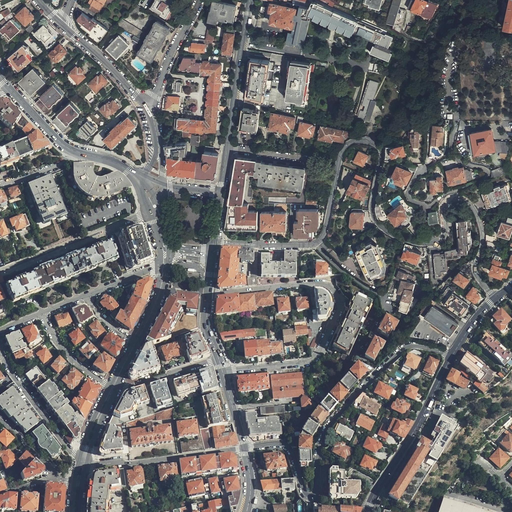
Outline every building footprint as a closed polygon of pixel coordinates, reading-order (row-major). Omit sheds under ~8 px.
[(90,0),(89,2),(100,9),(103,3),(105,0),(90,0)] [(178,1),(177,0),(158,0),(154,8),(163,13),(162,15),(167,18),(172,8),(174,9),(178,1)] [(243,2),(231,0),(231,4),(213,0),(211,14),(210,14),(209,20),(207,20),(206,24),(209,24),(206,40),(211,40),(213,41),(216,26),(213,26),(214,22),(218,22),(218,19),(229,21),(229,20),(234,20),(236,5),(242,6),(243,2)] [(280,0),(280,2),(283,2),(283,0),(308,0),(309,0),(308,0),(317,0),(324,3),(320,13),(319,15),(318,17),(327,20),(328,19),(329,15),(356,25),(354,30),(375,39),(374,42),(372,41),(371,45),(369,49),(388,56),(391,49),(389,48),(391,45),(387,43),(391,32),(385,30),(383,29),(383,30),(379,29),(380,27),(359,19),(360,16),(324,2),(325,0),(280,0)] [(300,9),(311,12),(320,13),(324,3),(317,0),(308,0),(309,0),(308,0),(283,0),(283,2),(286,3),(286,0),(297,0),(318,5),(317,9),(289,3),(288,6),(296,8),(300,9)] [(400,32),(406,10),(400,6),(401,0),(391,0),(385,21),(393,24),(392,27),(400,32)] [(411,0),(408,9),(421,14),(420,16),(430,20),(436,4),(433,3),(434,1),(432,0),(428,0),(428,1),(426,0),(425,0),(415,0),(415,2),(411,0)] [(134,15),(142,8),(133,3),(127,12),(129,14),(134,15)] [(299,13),(300,9),(296,8),(288,6),(272,3),(271,10),(273,10),(272,21),(292,26),(295,12),(299,13)] [(33,16),(25,6),(21,9),(20,8),(17,10),(18,12),(17,13),(24,23),(33,16)] [(4,18),(11,13),(8,9),(1,13),(4,18)] [(109,30),(112,32),(117,26),(95,13),(93,17),(91,15),(90,18),(80,11),(77,16),(82,20),(79,23),(85,28),(86,26),(90,29),(102,39),(109,30)] [(301,14),(299,13),(295,12),(292,26),(295,26),(298,27),(301,14)] [(13,16),(11,13),(4,18),(6,22),(13,16)] [(121,19),(117,26),(134,35),(142,39),(146,33),(121,19)] [(20,31),(11,21),(0,29),(0,30),(2,33),(4,36),(7,35),(10,39),(20,31)] [(165,37),(168,32),(169,32),(170,30),(170,29),(158,21),(157,22),(155,24),(156,24),(151,33),(149,33),(149,35),(148,37),(147,38),(146,39),(147,40),(141,49),(140,49),(139,51),(140,52),(151,60),(153,59),(154,59),(154,57),(154,56),(157,51),(159,47),(160,47),(161,46),(160,45),(161,44),(163,44),(163,42),(163,41),(165,37)] [(24,30),(28,35),(29,33),(33,30),(30,25),(24,30)] [(48,28),(46,26),(44,28),(42,26),(35,33),(36,33),(41,39),(41,38),(45,42),(52,35),(48,30),(48,28)] [(225,33),(224,42),(233,43),(234,36),(235,30),(228,28),(227,33),(225,33)] [(130,45),(120,35),(107,48),(117,58),(130,45)] [(211,40),(206,40),(200,39),(199,43),(198,44),(197,43),(193,43),(193,46),(192,46),(190,46),(190,47),(190,49),(191,51),(205,52),(206,49),(207,49),(207,46),(210,46),(211,40)] [(233,43),(224,42),(222,52),(232,53),(232,48),(233,43)] [(30,52),(23,44),(10,57),(13,60),(11,61),(15,65),(20,70),(33,59),(28,54),(30,52)] [(61,57),(67,52),(60,45),(49,54),(56,62),(56,61),(58,62),(61,59),(61,57)] [(201,62),(202,56),(196,55),(195,59),(187,58),(186,61),(184,61),(181,67),(182,69),(201,70),(201,62)] [(271,61),(251,58),(250,65),(244,102),(258,105),(259,101),(264,101),(271,61)] [(208,73),(209,74),(211,73),(221,74),(222,73),(222,65),(221,64),(217,64),(217,61),(216,61),(215,60),(214,61),(213,61),(213,63),(211,63),(209,63),(208,73)] [(208,73),(209,63),(209,61),(204,61),(204,62),(201,62),(201,70),(200,73),(208,73)] [(304,102),(311,65),(292,61),(285,98),(304,102)] [(78,83),(85,76),(82,73),(84,72),(80,68),(79,69),(76,66),(69,73),(78,83)] [(41,77),(36,72),(37,71),(34,68),(20,81),(23,84),(24,84),(29,89),(28,90),(31,93),(45,80),(42,77),(41,77)] [(211,73),(211,75),(210,81),(220,82),(220,78),(221,78),(222,78),(222,75),(221,74),(211,73)] [(96,92),(107,82),(101,75),(97,79),(96,78),(89,84),(96,92)] [(353,114),(365,118),(370,119),(376,100),(373,99),(378,81),(368,78),(361,103),(357,102),(353,114)] [(182,80),(173,79),(172,91),(176,92),(180,92),(180,91),(181,91),(182,80)] [(219,90),(221,90),(221,86),(229,87),(229,85),(229,82),(220,82),(210,81),(210,89),(219,90)] [(34,101),(45,113),(50,108),(49,105),(62,93),(52,83),(39,96),(40,96),(34,101)] [(219,94),(219,90),(210,89),(209,97),(214,97),(219,98),(220,98),(221,94),(219,94)] [(180,97),(169,97),(169,102),(167,102),(166,109),(180,109),(181,98),(180,98),(180,97)] [(218,106),(220,106),(220,102),(218,101),(219,98),(214,97),(209,97),(208,105),(218,106)] [(0,116),(1,117),(0,118),(0,119),(11,130),(12,129),(15,123),(19,115),(5,100),(0,101),(0,116)] [(119,107),(113,100),(109,103),(108,102),(105,104),(104,103),(99,108),(106,116),(110,112),(111,114),(119,107)] [(68,101),(55,112),(56,113),(64,122),(77,111),(68,101)] [(258,105),(244,102),(241,126),(258,128),(258,125),(259,118),(261,106),(258,105)] [(208,105),(208,113),(218,114),(219,114),(219,110),(218,109),(218,106),(208,105)] [(291,125),(292,116),(270,112),(267,127),(286,130),(287,124),(291,125)] [(66,125),(64,122),(56,113),(50,118),(55,124),(60,130),(66,125)] [(208,113),(207,119),(207,120),(218,121),(219,121),(219,118),(217,117),(218,114),(208,113)] [(301,116),(294,114),(294,121),(298,122),(297,132),(309,134),(310,129),(312,129),(313,123),(310,123),(310,122),(300,120),(301,116)] [(23,130),(28,125),(24,119),(19,115),(15,123),(18,127),(23,130)] [(118,136),(124,132),(125,132),(135,124),(128,116),(120,123),(119,122),(110,128),(111,130),(103,136),(110,145),(119,137),(118,136)] [(201,135),(203,135),(204,131),(204,129),(205,119),(202,116),(198,116),(198,120),(197,131),(197,135),(201,135)] [(94,128),(87,118),(77,126),(77,128),(80,131),(79,132),(83,137),(94,128)] [(190,130),(191,119),(179,118),(178,128),(184,128),(184,130),(190,130)] [(259,118),(258,125),(265,126),(266,119),(259,118)] [(198,120),(191,119),(190,130),(197,131),(198,120)] [(215,131),(216,133),(220,135),(222,135),(223,130),(217,130),(218,121),(207,120),(205,119),(204,129),(215,131)] [(444,126),(433,123),(430,144),(441,146),(444,126)] [(346,136),(348,131),(320,124),(317,137),(332,141),(333,139),(343,141),(345,136),(346,136)] [(31,127),(28,125),(23,130),(22,131),(29,138),(35,132),(31,127)] [(411,145),(416,146),(419,130),(411,127),(410,136),(411,145)] [(44,139),(36,131),(35,132),(29,138),(28,139),(27,140),(19,143),(13,146),(18,160),(47,147),(48,150),(51,149),(51,147),(49,144),(47,145),(43,140),(44,139)] [(492,151),(490,131),(470,133),(470,134),(467,134),(468,138),(469,150),(470,153),(472,153),(473,154),(492,151)] [(200,145),(201,135),(197,135),(189,136),(190,137),(190,138),(191,138),(191,144),(192,144),(200,145)] [(168,155),(181,156),(181,155),(183,153),(186,154),(187,141),(167,144),(167,148),(168,155)] [(441,146),(430,144),(428,143),(426,156),(432,160),(438,156),(442,148),(440,148),(441,146)] [(394,147),(385,146),(383,160),(391,161),(392,157),(397,155),(397,156),(405,154),(403,144),(395,147),(394,147)] [(509,148),(509,147),(497,144),(499,161),(504,161),(509,148)] [(216,174),(220,150),(214,149),(214,146),(206,145),(204,155),(205,156),(205,159),(206,161),(205,162),(204,160),(198,159),(198,160),(196,172),(196,174),(213,177),(214,177),(216,176),(216,174)] [(0,165),(18,160),(13,146),(0,151),(0,165)] [(366,160),(368,155),(359,150),(353,161),(361,166),(364,159),(366,160)] [(196,172),(198,160),(181,158),(181,156),(168,155),(169,172),(196,174),(196,172)] [(248,172),(255,173),(257,159),(237,157),(236,164),(229,203),(236,203),(244,203),(248,172)] [(257,159),(255,173),(260,174),(259,182),(303,187),(306,168),(289,165),(289,166),(273,164),(273,163),(262,162),(262,160),(257,159)] [(92,165),(84,165),(73,165),(74,168),(75,178),(77,183),(79,188),(82,192),(90,196),(95,198),(99,198),(104,198),(113,195),(129,188),(126,183),(124,181),(116,174),(103,179),(103,181),(101,182),(99,182),(96,181),(93,178),(92,177),(91,175),(93,174),(92,165)] [(466,179),(463,167),(457,168),(457,165),(453,166),(453,169),(447,170),(450,183),(466,179)] [(411,172),(397,166),(392,176),(391,176),(390,178),(390,179),(391,179),(391,180),(393,180),(401,184),(403,181),(406,182),(411,172)] [(501,170),(491,172),(491,179),(504,175),(501,170)] [(56,173),(51,174),(55,188),(60,187),(56,173)] [(362,178),(356,175),(346,194),(352,196),(354,193),(363,198),(369,186),(360,182),(362,178)] [(443,189),(443,182),(441,182),(440,175),(437,176),(437,177),(437,179),(435,179),(429,180),(430,184),(430,188),(431,188),(431,190),(432,191),(434,192),(435,191),(436,190),(443,189)] [(61,209),(49,178),(28,187),(41,218),(43,217),(45,223),(54,219),(62,215),(60,210),(61,209)] [(489,206),(511,198),(507,184),(500,186),(500,185),(495,187),(495,188),(492,190),(492,189),(484,192),(489,206)] [(19,196),(17,188),(8,191),(10,198),(19,196)] [(258,214),(258,212),(255,212),(255,210),(249,210),(249,203),(244,203),(236,203),(229,203),(225,228),(243,229),(243,226),(249,226),(249,228),(253,228),(253,226),(258,226),(258,214)] [(406,215),(403,210),(404,208),(401,203),(388,213),(396,224),(406,215)] [(316,235),(317,229),(318,229),(318,208),(299,209),(299,218),(296,218),(296,222),(295,222),(295,236),(309,236),(310,235),(316,235)] [(350,213),(349,224),(351,226),(357,227),(357,224),(362,225),(364,212),(352,211),(350,213)] [(430,222),(430,224),(438,223),(436,211),(429,212),(429,216),(428,216),(429,222),(430,222)] [(287,229),(287,212),(262,212),(262,229),(287,229)] [(10,221),(12,227),(14,227),(16,230),(16,231),(20,230),(22,231),(25,230),(25,228),(23,223),(24,223),(21,216),(10,221)] [(459,245),(449,249),(450,250),(450,259),(453,260),(454,260),(455,260),(457,259),(459,257),(459,256),(460,255),(460,252),(467,251),(467,248),(469,247),(470,241),(471,241),(470,229),(468,229),(468,227),(467,227),(466,217),(456,218),(457,226),(459,245)] [(509,238),(511,230),(511,224),(502,221),(497,234),(509,238)] [(8,235),(11,233),(9,227),(5,228),(3,223),(0,224),(0,233),(2,238),(8,236),(8,235)] [(149,262),(151,257),(142,228),(137,226),(120,232),(118,238),(126,266),(131,269),(132,269),(143,265),(149,262)] [(385,265),(386,265),(385,264),(377,246),(376,245),(375,244),(374,245),(373,245),(371,241),(367,243),(367,244),(357,248),(370,278),(380,273),(381,274),(385,272),(383,267),(385,266),(385,265)] [(89,269),(115,259),(109,243),(93,249),(83,253),(85,257),(89,269)] [(411,249),(413,245),(405,243),(404,246),(403,249),(404,250),(402,256),(417,263),(421,253),(411,249)] [(450,250),(449,249),(445,250),(445,252),(440,253),(440,251),(434,252),(436,275),(440,275),(441,275),(441,274),(441,270),(445,270),(446,269),(446,260),(447,259),(449,259),(450,259),(450,250)] [(238,260),(241,260),(241,257),(238,257),(239,250),(222,250),(221,258),(219,277),(218,288),(219,289),(245,286),(245,274),(240,274),(240,272),(237,272),(238,260)] [(250,265),(257,265),(257,256),(257,252),(257,250),(239,250),(238,257),(241,257),(241,260),(241,262),(244,262),(245,263),(248,263),(248,262),(250,263),(250,265)] [(85,257),(83,253),(76,256),(57,264),(63,280),(89,269),(85,257)] [(257,256),(257,265),(257,277),(275,277),(295,277),(296,254),(284,254),(284,264),(269,264),(269,256),(257,256)] [(500,266),(502,261),(500,260),(502,256),(496,254),(494,258),(494,257),(491,263),(493,264),(490,272),(501,276),(502,274),(507,276),(509,270),(500,266)] [(63,280),(57,264),(31,275),(38,291),(63,280)] [(315,277),(332,276),(332,268),(328,268),(328,266),(326,264),(316,264),(315,277)] [(257,277),(257,265),(250,265),(251,279),(248,279),(248,286),(257,285),(257,282),(257,277)] [(408,312),(411,309),(408,308),(413,296),(414,296),(415,293),(412,292),(415,283),(410,281),(412,275),(399,270),(396,278),(401,280),(398,291),(402,293),(400,298),(401,298),(400,302),(401,302),(399,306),(400,306),(399,309),(401,310),(401,312),(404,312),(405,311),(408,312)] [(468,279),(459,271),(454,278),(463,285),(468,279)] [(16,300),(38,291),(31,275),(6,285),(9,293),(13,301),(16,300)] [(128,287),(124,288),(127,296),(128,296),(129,294),(128,293),(130,291),(132,290),(134,291),(132,298),(144,303),(146,300),(150,288),(151,283),(150,282),(146,279),(142,281),(139,282),(137,283),(136,287),(134,286),(132,287),(131,285),(128,287)] [(478,294),(475,291),(476,289),(475,288),(475,287),(473,286),(466,293),(475,300),(479,296),(478,294)] [(319,292),(319,291),(314,292),(315,300),(315,304),(317,313),(318,321),(327,320),(332,309),(331,307),(332,307),(331,300),(330,300),(330,298),(330,297),(328,294),(327,294),(326,294),(326,293),(319,292)] [(468,304),(452,292),(443,303),(460,315),(468,304)] [(148,339),(155,344),(157,343),(156,340),(159,339),(160,342),(168,339),(167,335),(168,332),(173,324),(174,325),(176,321),(175,321),(182,309),(177,306),(178,305),(179,304),(187,305),(186,312),(197,313),(198,297),(175,295),(175,294),(174,294),(174,293),(173,293),(172,293),(171,294),(170,297),(164,308),(161,313),(160,317),(155,326),(148,339)] [(217,299),(216,316),(223,315),(256,311),(255,308),(274,305),(272,293),(253,295),(242,297),(227,298),(217,299)] [(103,296),(102,297),(101,298),(101,299),(101,300),(102,301),(99,303),(103,308),(104,307),(107,311),(107,310),(110,313),(117,308),(111,299),(110,300),(109,298),(108,298),(106,295),(103,296)] [(128,296),(127,296),(125,300),(126,301),(127,300),(129,301),(123,312),(136,319),(140,311),(143,306),(144,303),(132,298),(128,296)] [(351,304),(350,306),(349,308),(351,309),(333,347),(342,351),(347,353),(359,330),(368,311),(367,310),(370,304),(354,297),(352,302),(351,304)] [(289,307),(289,299),(277,300),(279,313),(290,312),(289,307)] [(309,310),(308,300),(308,299),(302,299),(296,299),(297,308),(298,311),(309,310)] [(434,301),(430,299),(421,312),(424,314),(434,322),(432,325),(445,335),(447,332),(450,334),(458,323),(433,304),(434,301)] [(73,313),(71,314),(77,326),(78,327),(90,320),(89,319),(92,317),(84,306),(81,306),(72,310),(73,313)] [(504,326),(510,321),(501,310),(492,317),(493,318),(490,321),(499,331),(500,332),(500,331),(502,330),(504,328),(505,326),(504,326)] [(122,314),(118,312),(117,313),(114,320),(117,322),(124,327),(129,331),(132,325),(136,319),(123,312),(122,314)] [(71,322),(68,314),(60,317),(59,315),(55,317),(55,318),(57,321),(59,327),(71,322)] [(393,330),(396,324),(397,321),(385,315),(378,330),(381,332),(388,335),(391,329),(393,330)] [(180,334),(198,328),(197,327),(197,321),(197,317),(183,316),(182,318),(181,323),(189,323),(178,327),(176,327),(171,336),(171,338),(174,337),(180,334)] [(96,338),(104,332),(96,322),(89,327),(92,331),(91,332),(96,338)] [(40,338),(37,331),(38,330),(35,325),(27,329),(26,329),(22,331),(28,343),(29,343),(30,344),(30,346),(31,348),(42,342),(42,341),(44,340),(42,337),(40,338)] [(82,338),(75,327),(66,331),(69,335),(72,340),(72,341),(74,344),(75,343),(82,338)] [(308,330),(307,327),(295,328),(295,330),(296,336),(308,335),(308,330)] [(242,330),(243,338),(255,336),(255,329),(242,330)] [(242,330),(219,333),(222,340),(239,338),(239,341),(237,341),(238,350),(240,350),(240,352),(244,352),(243,344),(243,338),(242,330)] [(295,330),(282,332),(284,344),(290,343),(296,342),(296,336),(295,330)] [(12,354),(19,351),(24,348),(23,346),(21,344),(19,342),(17,343),(16,342),(21,339),(18,332),(5,338),(12,354)] [(511,356),(486,333),(483,337),(484,338),(478,344),(504,366),(511,356)] [(183,342),(180,334),(174,337),(177,344),(168,347),(162,349),(167,361),(173,359),(185,354),(185,353),(186,353),(188,352),(186,348),(185,345),(184,345),(182,346),(181,342),(183,342)] [(203,343),(199,334),(189,337),(185,339),(188,347),(186,348),(188,352),(186,353),(190,363),(204,358),(207,352),(203,343)] [(100,347),(115,357),(118,350),(122,344),(115,339),(109,335),(103,340),(100,347)] [(310,348),(314,347),(319,336),(315,337),(310,348)] [(374,361),(380,348),(382,349),(384,343),(377,340),(374,338),(368,350),(365,357),(374,361)] [(155,344),(148,339),(143,348),(152,345),(155,344)] [(257,356),(271,355),(270,344),(270,341),(256,343),(257,356)] [(95,351),(87,343),(79,350),(87,359),(95,351)] [(245,358),(257,356),(256,343),(243,344),(244,352),(245,358)] [(270,344),(271,355),(282,354),(281,343),(270,344)] [(152,345),(143,348),(141,353),(134,365),(130,372),(130,373),(129,374),(129,376),(129,377),(129,378),(130,378),(131,379),(133,379),(135,378),(135,377),(136,377),(160,370),(152,345)] [(50,356),(49,354),(48,353),(47,353),(45,350),(44,350),(42,346),(37,350),(39,352),(36,354),(43,364),(47,361),(46,360),(50,358),(50,357),(50,356)] [(32,351),(29,347),(24,348),(19,351),(19,352),(15,354),(17,359),(23,356),(28,363),(36,357),(32,351)] [(456,368),(480,390),(485,383),(487,380),(489,382),(493,377),(491,375),(493,373),(466,353),(456,368)] [(107,374),(113,362),(102,354),(100,357),(99,357),(92,366),(104,374),(105,374),(107,374)] [(416,368),(419,360),(410,355),(408,356),(407,358),(407,360),(405,366),(412,369),(416,368)] [(61,365),(64,363),(58,357),(53,363),(54,363),(50,367),(57,374),(63,367),(61,365)] [(431,374),(435,367),(436,367),(438,362),(430,358),(424,370),(431,374)] [(358,365),(350,373),(359,380),(366,372),(369,375),(373,371),(369,368),(365,372),(358,365)] [(37,389),(47,382),(36,367),(25,374),(37,389)] [(77,383),(81,379),(77,376),(78,375),(73,371),(66,379),(64,378),(62,381),(71,390),(74,386),(76,387),(78,384),(77,383)] [(216,390),(213,378),(211,371),(191,377),(173,383),(177,396),(204,388),(206,394),(216,390)] [(468,382),(458,376),(459,375),(459,374),(452,371),(447,380),(454,384),(455,383),(465,388),(468,382)] [(304,396),(302,373),(271,376),(272,387),(273,399),(303,396),(304,396)] [(359,380),(350,373),(340,384),(349,391),(359,380)] [(53,378),(55,382),(62,378),(60,374),(53,378)] [(267,376),(252,377),(254,391),(268,389),(267,376)] [(254,391),(252,377),(238,379),(239,392),(254,391)] [(49,385),(47,382),(37,389),(46,403),(57,395),(55,393),(55,390),(52,386),(49,385)] [(90,406),(99,389),(87,382),(78,395),(79,396),(77,399),(90,406)] [(393,389),(380,383),(375,392),(379,394),(378,397),(383,399),(384,397),(388,398),(393,389)] [(480,390),(484,394),(491,388),(485,383),(480,390)] [(158,394),(155,384),(146,387),(149,397),(158,394)] [(349,391),(340,384),(333,392),(330,394),(339,402),(349,391)] [(112,418),(109,425),(114,426),(122,426),(126,425),(155,415),(149,397),(146,387),(137,390),(128,393),(123,397),(112,418)] [(418,391),(408,387),(404,395),(413,400),(418,391)] [(37,424),(10,389),(0,395),(0,407),(3,412),(5,411),(11,420),(12,419),(17,426),(18,425),(20,427),(23,430),(24,430),(25,432),(29,430),(37,424)] [(176,408),(171,390),(158,394),(149,397),(155,415),(171,410),(176,408)] [(66,404),(67,404),(64,401),(63,402),(60,398),(62,397),(59,394),(57,395),(46,403),(54,413),(65,405),(66,404)] [(320,406),(329,413),(339,402),(330,394),(320,406)] [(221,402),(219,395),(202,400),(210,429),(211,428),(220,427),(220,428),(227,426),(223,410),(221,402)] [(380,406),(362,397),(356,403),(365,407),(364,408),(376,414),(380,406)] [(301,403),(301,404),(302,408),(310,407),(313,404),(306,398),(303,398),(303,403),(301,403)] [(72,401),(71,404),(74,409),(77,412),(83,420),(90,406),(77,399),(74,402),(72,401)] [(405,414),(409,407),(403,403),(396,400),(395,403),(393,403),(391,407),(392,409),(401,413),(400,414),(401,415),(405,414)] [(71,404),(69,402),(67,404),(66,404),(71,411),(72,411),(74,409),(71,404)] [(72,416),(65,405),(54,413),(64,426),(71,421),(70,419),(73,417),(72,416)] [(184,406),(176,408),(171,410),(172,420),(173,421),(191,418),(197,417),(195,411),(192,412),(192,409),(185,410),(184,406)] [(320,425),(321,425),(329,413),(320,406),(312,418),(320,425)] [(171,410),(155,415),(126,425),(126,431),(130,430),(130,428),(156,420),(157,422),(172,420),(171,410)] [(77,412),(72,416),(73,417),(70,419),(71,421),(78,431),(83,420),(77,412)] [(249,430),(250,437),(255,437),(255,435),(260,435),(260,436),(269,435),(269,434),(275,433),(275,435),(280,434),(279,426),(278,426),(278,423),(277,423),(276,419),(256,421),(255,414),(246,415),(246,424),(247,423),(248,427),(248,430),(249,430)] [(372,420),(360,415),(356,424),(367,429),(372,420)] [(388,496),(396,501),(418,464),(419,463),(427,451),(430,452),(427,457),(435,461),(457,425),(454,424),(456,420),(451,417),(448,421),(441,416),(429,436),(430,436),(426,442),(425,441),(420,439),(415,448),(417,449),(394,486),(388,496)] [(312,437),(320,425),(312,418),(309,420),(306,425),(303,432),(308,435),(312,437)] [(78,431),(71,421),(64,426),(73,438),(75,438),(76,437),(78,431)] [(410,428),(413,423),(408,421),(405,426),(393,421),(390,427),(383,424),(378,434),(386,438),(389,432),(403,439),(410,428)] [(201,437),(200,433),(197,433),(195,423),(177,426),(179,439),(197,437),(198,441),(181,443),(182,453),(205,450),(201,437)] [(349,439),(354,430),(339,423),(335,431),(341,433),(340,435),(349,439)] [(114,429),(108,427),(100,452),(103,456),(129,453),(126,431),(126,425),(122,426),(121,431),(114,429)] [(220,428),(222,437),(235,434),(232,425),(227,426),(220,428)] [(31,433),(35,438),(37,441),(38,444),(41,448),(42,448),(44,451),(45,451),(49,456),(51,455),(51,456),(52,456),(53,457),(55,456),(56,456),(57,455),(57,453),(58,453),(57,452),(57,451),(58,449),(53,443),(54,442),(48,434),(47,435),(40,426),(31,433)] [(171,443),(170,434),(169,428),(153,430),(152,430),(152,428),(150,427),(148,427),(147,428),(147,431),(145,431),(130,434),(132,448),(171,443)] [(220,437),(220,438),(221,438),(222,437),(220,428),(220,427),(211,428),(213,435),(213,438),(220,437)] [(0,442),(5,447),(13,439),(4,431),(0,435),(0,442)] [(299,449),(310,449),(310,442),(305,440),(308,435),(303,432),(300,438),(299,440),(299,449)] [(222,437),(221,438),(221,439),(224,439),(225,447),(233,446),(238,445),(235,434),(222,437)] [(209,435),(201,437),(205,450),(212,449),(209,435)] [(509,453),(511,449),(511,438),(508,435),(499,443),(509,453)] [(381,447),(379,444),(367,438),(363,447),(375,452),(376,449),(377,450),(380,448),(381,447)] [(221,439),(220,440),(221,440),(214,442),(216,449),(220,448),(225,447),(224,439),(221,439)] [(498,446),(492,440),(489,443),(495,449),(498,446)] [(348,454),(351,449),(334,442),(330,451),(344,458),(346,453),(348,454)] [(499,468),(509,458),(499,449),(490,458),(499,468)] [(15,457),(7,450),(0,451),(0,457),(1,457),(6,469),(11,467),(16,461),(17,460),(15,457)] [(300,463),(301,467),(308,467),(307,462),(311,462),(310,451),(305,452),(299,452),(300,463)] [(25,452),(19,458),(17,460),(26,468),(33,460),(25,452)] [(231,455),(230,454),(219,456),(219,458),(215,458),(214,457),(199,459),(199,461),(195,461),(195,459),(179,462),(181,477),(188,476),(188,477),(196,476),(195,475),(221,471),(222,472),(229,471),(229,470),(238,468),(237,461),(236,461),(236,458),(235,459),(235,457),(232,455),(231,455)] [(285,471),(284,457),(280,454),(260,456),(264,474),(285,471)] [(61,456),(57,460),(60,464),(65,461),(61,456)] [(372,471),(376,462),(365,456),(360,465),(372,471)] [(20,473),(22,481),(40,475),(41,471),(42,468),(33,460),(26,468),(20,473)] [(178,479),(176,465),(158,467),(159,468),(159,473),(160,482),(178,479)] [(357,481),(352,482),(349,482),(342,482),(342,476),(342,472),(342,471),(336,471),(335,467),(330,467),(331,491),(331,493),(331,497),(338,497),(339,497),(352,496),(353,495),(355,495),(357,491),(357,481)] [(129,511),(124,469),(96,473),(92,476),(90,486),(90,489),(89,501),(87,511),(129,511)] [(144,485),(142,475),(142,472),(141,472),(141,470),(140,469),(135,470),(134,471),(134,473),(127,474),(129,486),(129,487),(130,487),(132,487),(132,490),(134,490),(134,492),(136,492),(136,490),(143,489),(143,485),(144,485)] [(190,495),(202,493),(201,486),(200,486),(200,485),(201,485),(201,484),(200,477),(187,479),(190,495)] [(216,477),(208,478),(208,483),(208,485),(209,493),(218,491),(216,477)] [(224,481),(224,484),(226,490),(227,494),(231,493),(231,498),(227,499),(229,503),(230,511),(231,511),(235,511),(238,505),(239,497),(241,491),(241,485),(240,480),(237,481),(237,478),(224,481)] [(293,479),(281,481),(282,488),(286,487),(287,492),(295,491),(293,479)] [(281,481),(262,484),(263,491),(282,488),(281,481)] [(62,485),(45,484),(44,502),(43,511),(48,511),(62,511),(64,489),(62,485)] [(35,511),(37,496),(36,496),(36,495),(35,494),(33,494),(31,495),(26,495),(27,494),(26,493),(23,493),(22,494),(22,495),(21,495),(20,510),(35,511)] [(7,494),(0,496),(0,508),(14,509),(16,495),(7,494)] [(224,504),(229,503),(227,499),(221,500),(215,501),(208,503),(209,508),(208,511),(202,511),(216,511),(216,509),(221,508),(221,507),(221,504),(223,504),(224,504)]
